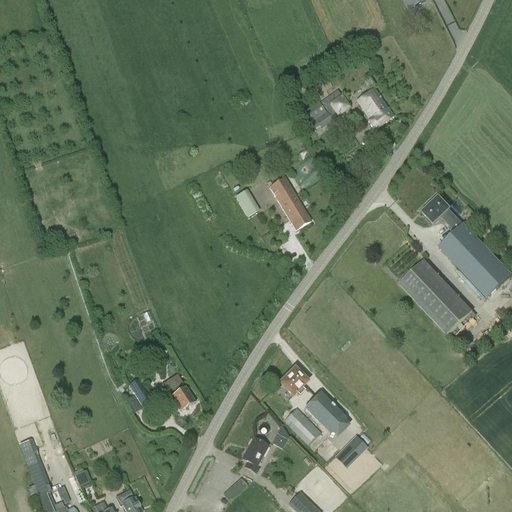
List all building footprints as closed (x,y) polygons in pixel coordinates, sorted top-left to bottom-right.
[(402,0),(408,11),(426,2),(424,0),(402,0)] [(371,78),(367,80),(374,90),(355,102),(369,121),(367,123),(373,132),(394,117),(375,90),(378,88),(371,78)] [(337,92),(320,103),(332,121),(337,118),(338,119),(350,110),(341,96),(340,97),(337,92)] [(333,122),(326,112),(325,113),(319,103),(303,114),(314,131),(320,127),(321,130),(333,122)] [(310,223),(284,180),(269,189),(295,232),(310,223)] [(247,219),(259,212),(247,190),(234,197),(247,219)] [(442,218),(455,233),(438,249),(486,300),(511,276),(463,225),(449,211),(450,210),(439,198),(422,214),(433,226),(442,218)] [(423,263),(398,286),(447,338),(472,314),(423,263)] [(307,383),(294,370),(280,384),(293,397),(307,383)] [(138,381),(129,387),(142,408),(152,402),(138,381)] [(188,407),(190,408),(192,406),(193,405),(193,404),(184,390),(172,397),(181,412),(188,407)] [(297,410),(284,422),(309,448),(321,435),(308,422),(311,419),(328,436),(346,419),(321,393),(303,411),(304,411),(301,414),(297,410)] [(134,396),(125,402),(128,407),(137,401),(134,396)] [(281,429),(272,444),(283,451),(289,440),(281,429)] [(346,471),(356,460),(367,449),(355,438),(334,459),(346,471)] [(256,468),(256,467),(267,447),(253,439),(242,460),(246,463),(243,469),(256,476),(259,470),(256,468)] [(51,494),(42,470),(39,471),(37,465),(28,469),(30,475),(29,475),(33,487),(27,489),(31,499),(37,497),(38,499),(51,494)] [(76,505),(86,498),(79,489),(88,482),(81,472),(63,485),(76,505)] [(116,499),(120,508),(123,507),(125,511),(141,511),(135,499),(133,500),(129,492),(116,499)] [(293,511),(317,511),(300,494),(288,506),(293,511)]
